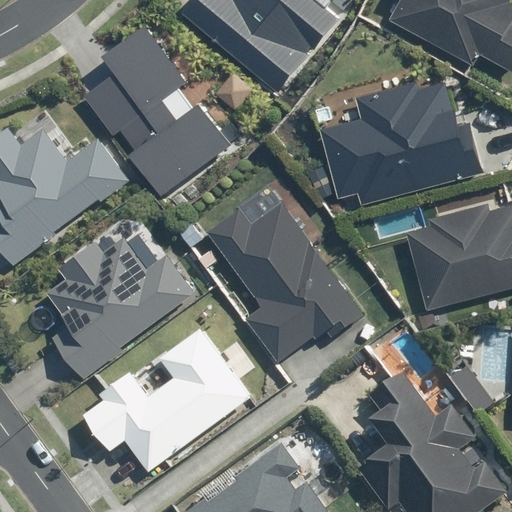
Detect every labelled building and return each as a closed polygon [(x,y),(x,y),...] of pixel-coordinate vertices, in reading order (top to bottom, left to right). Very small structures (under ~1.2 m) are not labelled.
[(316,0),(191,0),(183,9),(277,90),(339,19),(316,0)] [(398,0),(388,18),(473,64),(478,54),(510,71),(511,67),(511,6),(508,4),(509,0),(398,0)] [(415,78),(356,95),(361,116),(319,128),(339,199),(359,193),(362,203),(482,170),(469,121),(457,124),(445,79),(418,86),(415,78)] [(0,248),(12,265),(131,179),(98,134),(72,153),(45,117),(17,137),(8,125),(0,130),(0,248)] [(489,198),(430,214),(432,223),(405,230),(425,309),(511,286),(511,201),(491,207),(489,198)] [(239,206),(207,229),(260,302),(243,315),(275,358),(310,333),(320,346),(365,313),(281,199),(250,221),(239,206)] [(47,336),(82,380),(194,291),(164,252),(146,266),(112,222),(58,265),(66,274),(46,290),(69,319),(47,336)] [(125,438),(149,471),(248,397),(236,381),(252,369),(217,321),(207,328),(196,314),(173,330),(182,342),(159,359),(173,378),(150,395),(128,366),(95,390),(102,400),(85,413),(111,449),(125,438)] [(391,503),(398,498),(408,511),(484,511),(509,493),(471,443),(477,438),(449,402),(436,413),(402,369),(379,386),(392,404),(368,423),(386,448),(363,466),(391,503)] [(280,447),(191,511),(323,511),(304,486),(292,495),(283,483),(298,471),(280,447)]
